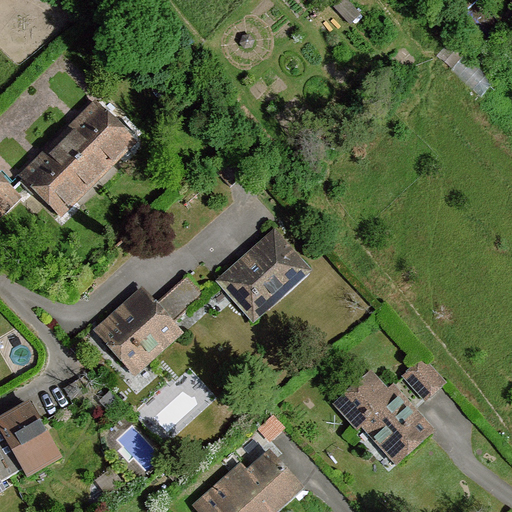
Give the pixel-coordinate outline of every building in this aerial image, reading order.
[(96,105),(23,178),(61,216),(134,144),(96,105)] [(0,179),(0,218),(20,199),(0,179)] [(275,234),(220,282),(254,321),(309,272),(275,234)] [(143,292),(98,333),(135,375),(180,335),(171,325),(205,295),(188,277),(156,306),(143,292)] [(423,361),(406,377),(427,400),(445,384),(423,361)] [(363,426),(396,465),(433,433),(395,389),(388,395),(373,377),(338,407),(358,430),(363,426)] [(61,462),(30,407),(0,423),(0,429),(1,431),(0,431),(0,496),(2,495),(0,490),(0,485),(24,472),(28,480),(61,462)] [(241,469),(197,509),(199,511),(282,511),(304,492),(271,456),(248,476),(241,469)]
